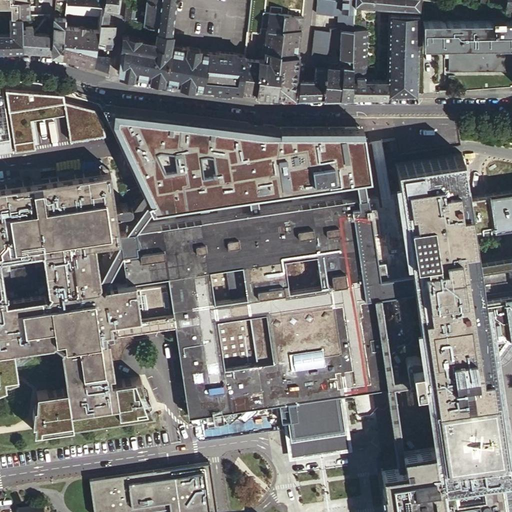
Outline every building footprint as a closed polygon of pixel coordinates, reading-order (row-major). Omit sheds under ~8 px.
[(0,0),(0,4),(10,5),(10,15),(20,14),(29,14),(28,0),(0,0)] [(66,0),(64,11),(101,13),(101,10),(102,3),(66,0)] [(102,0),(102,3),(101,10),(108,11),(108,5),(116,6),(116,0),(102,0)] [(146,0),(144,21),(157,23),(160,2),(149,0),(146,0)] [(157,23),(156,28),(172,31),(175,0),(159,0),(160,2),(157,23)] [(317,0),(316,13),(338,15),(337,27),(340,28),(353,29),(353,27),(353,10),(341,9),(341,5),(335,4),(335,0),(317,0)] [(341,0),(341,5),(341,9),(353,10),(354,4),(353,0),(341,0)] [(419,0),(353,0),(354,4),(419,8),(419,0)] [(126,7),(124,18),(129,18),(139,20),(139,17),(135,16),(136,9),(126,7)] [(101,13),(99,21),(106,22),(108,11),(101,10),(101,13)] [(258,55),(258,57),(255,91),(256,92),(264,92),(265,93),(277,94),(284,94),(285,96),(294,96),(304,14),(300,14),(290,13),(282,12),(271,11),(267,10),(264,10),(262,33),(259,32),(257,46),(264,47),(263,56),(258,55)] [(414,93),(416,93),(419,14),(391,13),(388,79),(363,79),(363,74),(364,74),(366,28),(353,27),(353,29),(351,57),(351,59),(350,94),(382,94),(414,94),(414,93)] [(20,14),(10,15),(9,15),(10,33),(0,32),(0,49),(21,49),(21,46),(21,27),(20,14)] [(61,55),(61,54),(63,26),(64,17),(54,16),(51,52),(61,55)] [(422,20),(422,46),(443,46),(448,46),(448,70),(511,69),(511,19),(503,20),(503,17),(492,17),(492,20),(422,20)] [(96,42),(109,44),(111,44),(113,23),(106,22),(99,21),(98,29),(96,42)] [(24,27),(21,27),(21,46),(26,46),(26,48),(47,49),(48,34),(32,33),(32,24),(24,25),(24,27)] [(63,26),(61,54),(87,60),(93,62),(96,42),(98,29),(63,26)] [(156,28),(154,39),(170,42),(172,31),(156,28)] [(351,57),(353,29),(340,28),(339,56),(351,57)] [(315,65),(325,67),(326,62),(330,31),(315,29),(311,64),(315,65)] [(162,78),(202,86),(208,49),(170,42),(154,39),(122,34),(117,70),(162,78)] [(96,42),(93,62),(107,67),(109,44),(96,42)] [(208,49),(202,86),(210,87),(210,86),(240,89),(244,56),(244,53),(208,49)] [(258,57),(244,56),(240,89),(245,90),(255,91),(258,57)] [(337,94),(350,94),(351,59),(349,59),(348,64),(326,62),(325,67),(322,94),(337,94)] [(297,95),(322,94),(325,67),(315,65),(314,81),(314,82),(300,82),(300,80),(298,80),(297,95)] [(102,103),(151,205),(369,173),(363,128),(279,129),(276,126),(102,103)] [(458,130),(389,140),(390,152),(460,142),(458,130)] [(10,138),(0,139),(0,151),(12,150),(10,138)] [(511,190),(468,197),(462,154),(396,164),(399,190),(414,290),(424,359),(421,359),(421,358),(420,357),(419,357),(419,356),(418,356),(417,356),(409,358),(408,358),(407,358),(406,359),(406,360),(405,360),(405,361),(405,362),(407,375),(408,382),(409,385),(413,384),(413,387),(425,386),(425,385),(428,385),(429,389),(437,445),(439,461),(442,480),(508,470),(495,381),(491,353),(490,342),(501,340),(511,338),(511,190)] [(102,287),(99,284),(100,282),(94,241),(120,238),(119,231),(116,212),(128,210),(127,201),(114,203),(109,167),(87,170),(31,178),(30,171),(29,169),(27,168),(24,168),(22,169),(21,171),(21,173),(22,180),(0,182),(0,385),(20,378),(16,351),(57,345),(63,349),(69,386),(40,390),(34,429),(151,412),(137,376),(108,380),(107,373),(112,373),(110,357),(106,333),(131,329),(174,323),(167,276),(126,281),(104,285),(102,287)] [(286,416),(289,436),(317,431),(344,427),(339,392),(343,392),(386,386),(386,385),(385,378),(382,360),(373,296),(380,295),(414,290),(399,190),(226,215),(212,217),(119,231),(120,238),(121,247),(117,247),(118,256),(122,255),(126,281),(167,276),(174,323),(188,415),(279,401),(282,416),(286,416)] [(380,295),(373,296),(382,360),(385,378),(392,377),(389,359),(380,295)] [(106,333),(110,357),(120,355),(120,351),(121,347),(123,344),(128,341),(130,340),(132,339),(131,329),(106,333)] [(502,345),(501,340),(490,342),(491,353),(497,353),(502,345)] [(397,467),(404,466),(402,450),(403,450),(399,420),(395,395),(393,384),(402,383),(408,382),(407,375),(401,375),(392,377),(385,378),(386,385),(386,386),(387,396),(391,421),(397,467)] [(286,416),(282,416),(285,442),(288,457),(320,453),(351,448),(348,430),(343,392),(339,392),(344,427),(317,431),(289,436),(286,416)] [(506,511),(506,510),(507,509),(507,503),(506,497),(505,486),(502,487),(500,473),(508,471),(508,470),(442,480),(439,461),(437,445),(403,450),(402,450),(404,466),(397,467),(380,469),(383,485),(382,485),(385,511),(506,511)] [(210,511),(216,510),(209,462),(90,479),(94,511),(210,511)] [(43,511),(42,502),(16,506),(16,511),(43,511)]
